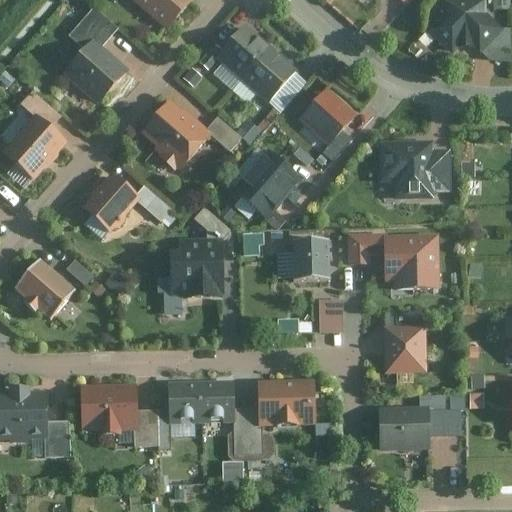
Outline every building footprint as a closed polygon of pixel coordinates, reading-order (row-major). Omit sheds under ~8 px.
[(193,5),(187,0),(132,0),(131,2),(167,34),(193,5)] [(477,52),(482,57),(504,34),(488,19),(488,4),(446,5),(446,19),(430,36),(455,59),(461,52),(470,53),(477,52)] [(94,47),(101,53),(118,33),(94,13),(70,40),(87,55),(94,47)] [(216,62),(242,85),(270,53),(244,30),(216,62)] [(101,53),(94,47),(87,55),(66,79),(99,107),(127,75),(101,53)] [(270,53),(242,85),(268,108),(297,76),(270,53)] [(355,121),(326,96),(302,124),(331,149),(355,121)] [(36,122),(51,135),(61,122),(33,97),(21,110),(36,122)] [(172,108),(144,139),(158,152),(156,155),(180,176),(213,140),(207,135),(186,116),(184,119),(172,108)] [(34,184),(66,148),(51,135),(36,122),(4,159),(34,184)] [(207,135),(213,140),(231,156),(242,143),(219,123),(207,135)] [(434,147),(381,148),(382,188),(396,188),(397,204),(435,204),(435,198),(435,155),(434,147)] [(452,155),(435,155),(435,198),(453,198),(452,155)] [(269,156),(253,175),(287,203),(303,184),(269,156)] [(287,203),(253,175),(237,194),(271,222),(287,203)] [(139,206),(112,183),(85,214),(111,237),(139,206)] [(208,246),(222,246),(231,236),(206,213),(195,225),(208,235),(208,246)] [(388,243),(389,243),(389,239),(350,240),(351,271),(372,270),(372,261),(388,261),(388,243)] [(442,295),(440,241),(389,243),(388,243),(388,261),(389,287),(397,287),(397,296),(442,295)] [(330,244),(293,245),(295,284),(332,283),(330,244)] [(181,262),(172,262),(173,301),(185,301),(186,303),(223,302),(222,246),(208,246),(181,246),(181,262)] [(52,323),(76,295),(40,264),(16,292),(52,323)] [(344,334),(344,301),(320,301),(320,334),(344,334)] [(426,332),(386,333),(387,379),(428,378),(426,332)] [(235,387),(202,388),(203,430),(235,429),(235,415),(235,387)] [(171,430),(203,430),(202,388),(170,388),(171,416),(171,430)] [(263,414),(263,432),(315,431),(315,389),(262,390),(263,414)] [(136,392),(82,393),(84,437),(100,436),(100,441),(122,440),(122,436),(135,435),(137,435),(136,417),(136,392)] [(8,399),(0,399),(0,444),(9,444),(9,447),(32,446),(32,444),(45,443),(44,428),(44,399),(30,399),(30,397),(9,397),(8,399)] [(263,414),(235,415),(235,429),(235,461),(264,460),(263,432),(263,414)] [(428,415),(383,416),(384,457),(429,455),(428,415)] [(158,416),(136,417),(137,435),(135,435),(135,453),(159,453),(158,416)] [(171,416),(158,416),(159,453),(159,457),(172,456),(171,430),(171,416)] [(70,428),(44,428),(45,443),(45,464),(70,464),(70,428)]
